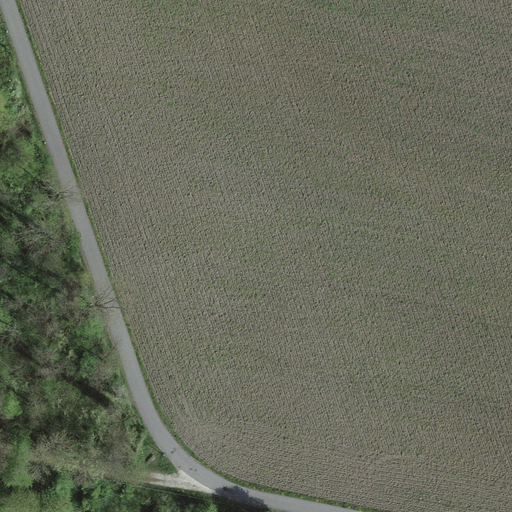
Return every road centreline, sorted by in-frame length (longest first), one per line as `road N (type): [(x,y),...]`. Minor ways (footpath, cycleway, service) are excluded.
road 1 (track): [(10,0),(172,453),(202,487)]
road 2 (track): [(202,487),(0,454)]
road 3 (track): [(202,487),(324,511)]
